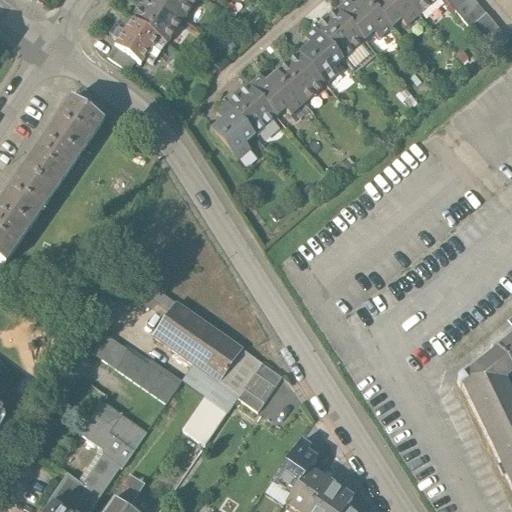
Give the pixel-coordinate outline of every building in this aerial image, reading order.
[(151,0),(144,0),(130,21),(164,44),(181,20),(151,0)] [(151,0),(181,20),(194,0),(151,0)] [(390,28),(365,0),(360,0),(352,7),(347,2),(336,11),(362,41),(372,32),(378,39),(390,28)] [(418,15),(404,0),(365,0),(390,28),(400,20),(405,26),(418,15)] [(435,0),(404,0),(418,15),(435,0)] [(508,41),(472,0),(444,0),(492,55),(508,41)] [(362,41),(336,11),(314,30),(340,60),(362,41)] [(130,21),(113,47),(138,65),(143,58),(151,64),(164,44),(130,21)] [(340,60),(314,30),(304,39),(309,44),(296,55),(323,86),(336,75),(330,68),(340,60)] [(234,48),(229,40),(222,44),(228,52),(234,48)] [(323,86),(296,55),(275,73),(302,104),(323,86)] [(302,104),(275,73),(263,83),(258,78),(248,87),(274,117),(284,108),(290,115),(302,104)] [(148,80),(138,74),(133,82),(143,88),(148,80)] [(274,117),(248,87),(226,106),(252,136),(274,117)] [(408,98),(402,92),(396,97),(401,104),(408,98)] [(70,104),(21,175),(53,197),(102,126),(70,104)] [(252,136),(226,106),(215,115),(220,120),(208,131),(235,163),(248,152),(242,144),(252,136)] [(351,168),(345,161),(337,168),(343,175),(351,168)] [(0,264),(5,268),(53,197),(21,175),(0,205),(0,264)] [(356,182),(353,177),(346,182),(350,187),(356,182)] [(311,185),(302,193),(308,199),(317,192),(311,185)] [(276,222),(285,215),(279,207),(269,213),(276,222)] [(132,305),(142,312),(154,294),(144,287),(132,305)] [(152,339),(191,366),(218,384),(240,352),(174,307),(152,339)] [(146,366),(103,336),(91,355),(165,406),(181,383),(180,382),(149,361),(146,366)] [(511,337),(457,382),(511,499),(511,337)] [(261,366),(240,352),(218,384),(191,366),(180,382),(181,383),(203,398),(180,432),(204,448),(237,401),(261,366)] [(280,380),(261,366),(237,401),(256,414),(280,380)] [(147,434),(97,402),(81,443),(123,471),(147,434)] [(284,508),(309,472),(315,463),(305,456),(309,451),(299,445),(264,496),(283,509),(284,508)] [(284,508),(290,511),(309,511),(328,486),(328,482),(321,477),(318,479),(309,472),(284,508)] [(351,502),(328,486),(309,511),(343,511),(344,511),(351,502)] [(119,511),(125,505),(112,496),(101,511),(119,511)] [(66,511),(50,501),(42,511),(66,511)]
